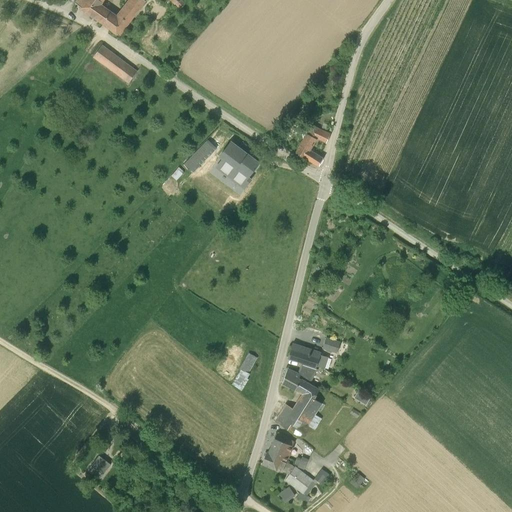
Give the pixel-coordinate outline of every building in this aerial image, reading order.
[(77,0),(75,3),(103,23),(110,13),(100,6),(103,0),(77,0)] [(110,13),(103,23),(120,35),(132,19),(146,0),(145,0),(131,0),(117,18),(110,13)] [(176,4),(181,9),(186,4),(181,0),(171,0),(176,4)] [(136,71),(102,45),(93,56),(128,82),(136,71)] [(309,88),(303,98),(308,101),(315,92),(309,88)] [(324,158),(320,156),(309,151),(317,137),(327,142),(330,134),(313,126),(307,134),(296,153),(319,166),(324,158)] [(207,141),(189,159),(196,165),(213,148),(207,141)] [(252,179),(248,177),(259,162),(234,142),(221,158),(225,160),(218,169),(245,188),(252,179)] [(326,337),(322,348),(337,353),(340,342),(326,337)] [(321,352),(293,343),(288,357),(316,367),(317,366),(324,368),(328,357),(320,354),(321,352)] [(250,374),(248,372),(256,358),(249,353),(240,368),(241,369),(232,385),(241,391),(248,380),(247,379),(250,374)] [(283,382),(295,389),(301,379),(303,381),(309,384),(317,369),(302,364),(299,374),(288,369),(283,382)] [(300,437),(307,425),(315,430),(322,418),(315,414),(322,403),(314,398),(319,390),(309,384),(303,381),(301,379),(295,389),(303,394),(293,409),(287,405),(284,411),(290,414),(287,420),(279,414),(275,421),(293,432),(300,437)] [(370,398),(358,390),(354,397),(366,405),(370,398)] [(352,409),(350,414),(357,418),(360,414),(352,409)] [(262,463),(271,467),(287,473),(289,474),(285,479),(301,491),(297,496),(304,500),(307,496),(307,495),(318,481),(323,485),(330,475),(322,469),(315,479),(314,478),(313,479),(295,466),(286,462),(293,446),(292,446),(294,441),(278,431),(269,452),(267,451),(262,463)] [(306,468),(309,457),(301,454),(297,465),(306,468)] [(99,455),(88,469),(100,478),(111,464),(99,455)] [(364,479),(358,474),(351,483),(356,488),(364,479)] [(285,502),(295,495),(289,487),(279,494),(285,502)]
